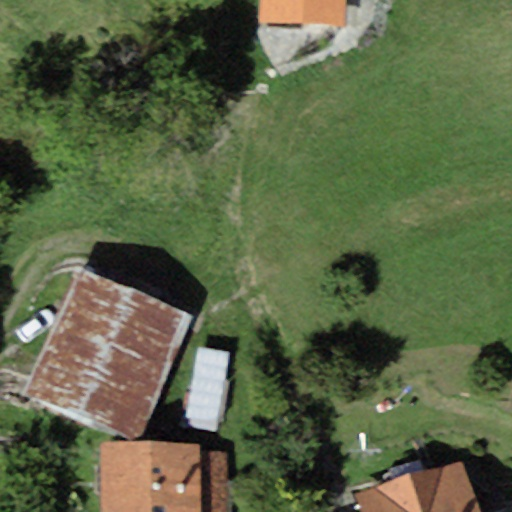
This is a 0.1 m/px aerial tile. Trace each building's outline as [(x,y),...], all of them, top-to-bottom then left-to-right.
[(346,0),(261,0),(260,21),(345,28),(346,0)] [(193,316),(79,266),(25,389),(139,439),(193,316)] [(285,438),(279,415),(257,421),(264,444),(285,438)] [(200,443),(100,442),(99,511),(228,511),(230,450),(200,450),(200,443)] [(478,511),(462,461),(357,495),(362,511),(478,511)]
